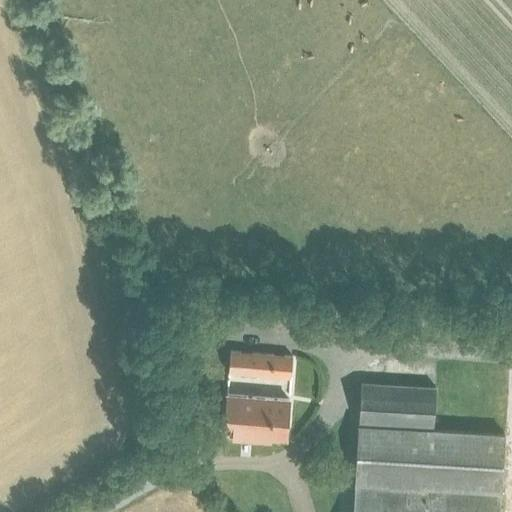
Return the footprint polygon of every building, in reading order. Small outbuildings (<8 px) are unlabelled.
[(230,350),(228,372),(291,377),(292,355),(230,350)] [(358,424),(433,429),(435,386),(361,382),(358,424)] [(227,394),(224,433),(286,438),(289,399),(227,394)] [(504,433),(433,429),(358,424),(355,482),(501,490),(504,433)] [(499,511),(501,490),(355,482),(352,511),(499,511)]
